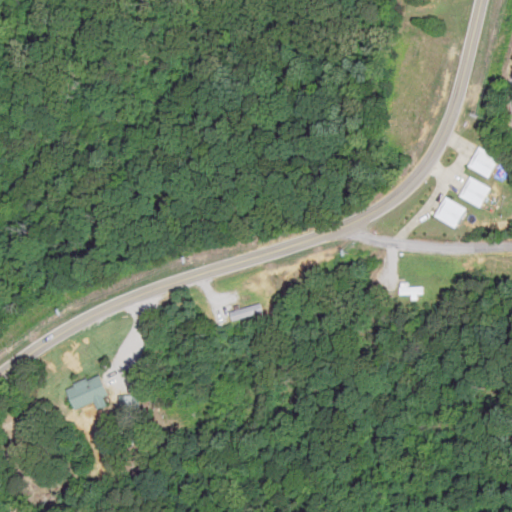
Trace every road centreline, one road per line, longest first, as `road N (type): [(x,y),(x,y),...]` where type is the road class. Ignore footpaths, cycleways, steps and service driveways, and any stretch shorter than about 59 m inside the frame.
road 1 (secondary): [(0,376),(89,313),(339,232),(414,188),(442,156),(458,116),(487,0)]
road 2 (residential): [(339,232),(511,245)]
